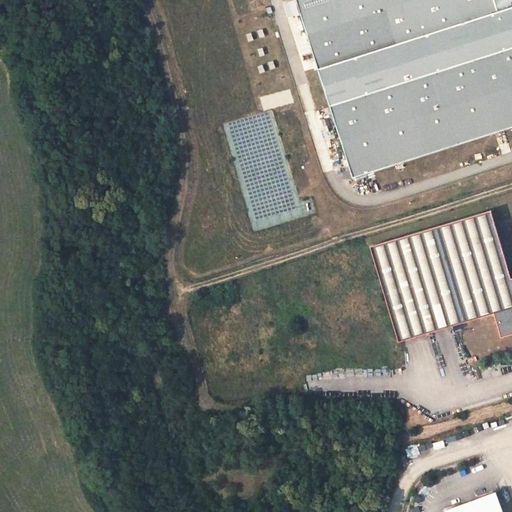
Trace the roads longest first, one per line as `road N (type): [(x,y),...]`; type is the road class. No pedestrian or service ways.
road 1 (track): [(207,403),(173,264),(186,173),(177,99),(144,0)]
road 2 (track): [(511,185),(181,290)]
